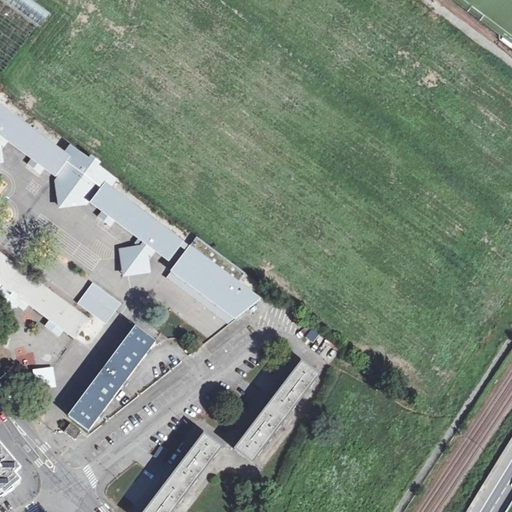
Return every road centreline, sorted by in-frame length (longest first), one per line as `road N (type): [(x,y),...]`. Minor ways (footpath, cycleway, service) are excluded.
road 1 (residential): [(72,488),(275,325)]
road 2 (unknown): [(161,475),(198,431),(235,434),(258,405)]
